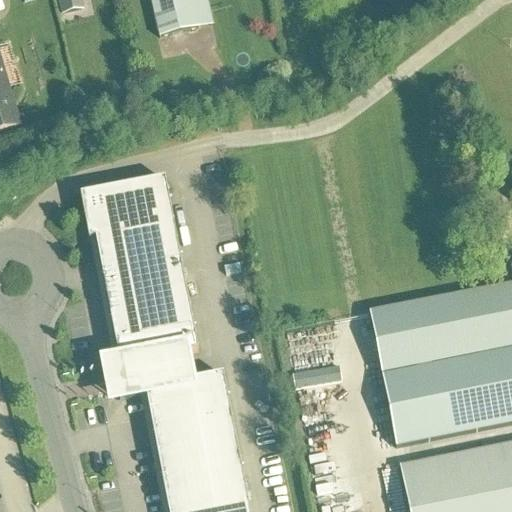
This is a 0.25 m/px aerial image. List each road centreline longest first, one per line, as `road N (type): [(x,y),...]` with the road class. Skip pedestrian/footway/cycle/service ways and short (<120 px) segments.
road 1 (unknown): [(283,511),(194,152)]
road 2 (residential): [(73,511),(23,318)]
road 3 (residential): [(23,318),(47,301),(52,272),(35,249),(0,247)]
